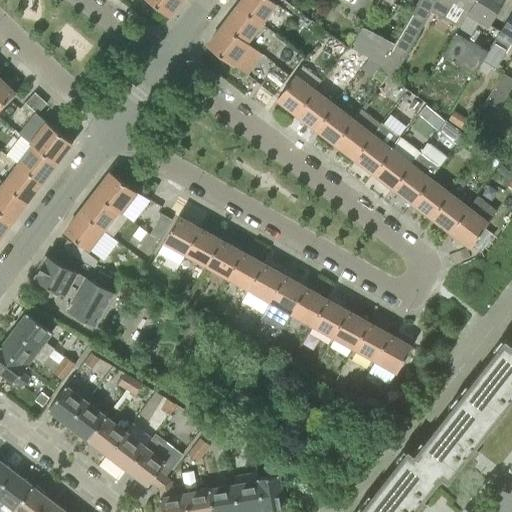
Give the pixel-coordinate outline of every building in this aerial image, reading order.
[(182,0),(148,0),(170,16),(182,0)] [(276,3),(271,0),(242,0),(238,6),(261,23),(276,3)] [(378,0),(376,4),(393,13),(398,5),(393,2),(394,0),(378,0)] [(445,18),(454,2),(468,11),(470,12),(476,0),(433,0),(433,1),(431,0),(419,0),(395,43),(394,43),(383,64),(380,70),(389,76),(390,76),(394,79),(432,11),(445,18)] [(489,24),(504,0),(476,0),(470,12),(468,11),(467,14),(468,15),(455,38),(454,37),(444,55),(475,74),(478,70),(489,51),(488,51),(468,39),(478,22),(488,27),(490,25),(489,24)] [(223,25),(249,45),(250,44),(247,41),(261,23),(238,6),(223,25)] [(511,10),(498,32),(499,34),(488,51),(489,51),(478,70),(487,75),(492,66),(496,68),(502,59),(511,43),(511,10)] [(208,45),(234,65),(249,45),(223,25),(208,45)] [(351,47),(370,57),(383,64),(394,43),(363,26),(351,47)] [(499,109),(511,87),(511,79),(503,74),(487,101),(499,109)] [(295,76),(278,99),(297,114),(315,91),(314,90),(295,76)] [(0,108),(15,93),(0,78),(0,108)] [(316,128),(334,106),(333,105),(340,98),(321,83),(314,90),(315,91),(297,114),(316,128)] [(37,114),(47,104),(35,93),(25,103),(37,114)] [(409,106),(417,111),(422,104),(415,99),(409,106)] [(426,105),(418,115),(436,130),(444,121),(426,105)] [(336,143),(353,121),(334,106),(316,128),(336,143)] [(373,135),(353,121),(336,143),(355,158),(373,135)] [(73,143),(47,122),(31,142),(58,162),(73,143)] [(382,123),(373,135),(355,158),(374,173),(401,138),(382,123)] [(31,142),(31,143),(21,136),(7,154),(19,164),(43,182),(58,162),(31,142)] [(374,173),(394,187),(411,165),(420,153),(401,138),(374,173)] [(19,164),(4,183),(28,201),(43,182),(19,164)] [(430,180),(411,165),(394,187),(413,202),(430,180)] [(149,201),(137,192),(111,172),(95,193),(128,218),(129,218),(134,222),(149,201)] [(450,194),(430,180),(413,202),(432,217),(450,194)] [(4,183),(0,188),(0,210),(13,221),(28,201),(4,183)] [(128,218),(95,193),(81,212),(103,229),(103,230),(113,237),(128,218)] [(469,209),(450,194),(432,217),(452,232),(469,209)] [(469,209),(452,232),(471,246),(497,211),(478,197),(469,209)] [(0,210),(0,237),(13,221),(0,210)] [(65,232),(104,261),(118,242),(113,237),(103,230),(103,229),(81,212),(65,232)] [(200,228),(179,216),(163,242),(185,255),(200,228)] [(165,231),(155,226),(151,234),(161,240),(165,231)] [(139,227),(132,236),(140,242),(147,233),(139,227)] [(200,228),(185,255),(206,266),(221,240),(200,228)] [(98,261),(85,250),(67,239),(62,249),(79,259),(95,267),(98,261)] [(221,240),(206,266),(227,278),(242,251),(221,240)] [(227,278),(249,290),(264,263),(242,251),(227,278)] [(114,292),(48,255),(42,266),(39,267),(36,272),(37,275),(35,278),(64,294),(70,285),(78,289),(66,310),(95,326),(114,292)] [(249,290),(270,302),(285,275),(264,263),(249,290)] [(270,302),(263,315),(284,326),(291,314),(306,287),(285,275),(270,302)] [(166,287),(159,282),(154,291),(161,296),(166,287)] [(306,287),(291,314),(311,325),(326,298),(306,287)] [(311,325),(333,337),(348,310),(326,298),(311,325)] [(348,310),(333,337),(354,349),(369,322),(348,310)] [(49,356),(54,349),(43,340),(50,331),(28,313),(15,330),(49,356)] [(369,322),(354,349),(376,361),(391,334),(369,322)] [(43,364),(49,356),(15,330),(3,346),(25,364),(32,355),(42,362),(43,364)] [(376,361),(396,372),(412,346),(391,334),(376,361)] [(269,353),(275,342),(267,338),(262,349),(269,353)] [(511,343),(506,339),(461,396),(494,424),(511,401),(511,343)] [(16,381),(24,387),(30,379),(21,372),(27,365),(25,364),(3,346),(1,345),(0,347),(0,370),(15,383),(16,381)] [(93,368),(100,358),(92,352),(85,362),(93,368)] [(59,364),(70,372),(76,364),(65,356),(64,357),(59,364)] [(53,371),(64,379),(70,372),(59,364),(53,371)] [(266,380),(281,387),(285,378),(270,371),(266,380)] [(128,389),(134,378),(126,373),(119,384),(128,389)] [(323,382),(331,387),(335,381),(326,376),(323,382)] [(143,383),(134,378),(128,389),(136,395),(143,383)] [(66,386),(49,409),(69,424),(86,401),(66,386)] [(43,407),(50,398),(41,392),(35,400),(43,407)] [(471,457),(476,451),(474,449),(494,424),(461,396),(416,452),(415,454),(442,477),(449,482),(451,480),(451,479),(469,456),(471,457)] [(171,415),(177,404),(167,398),(161,409),(171,415)] [(106,417),(86,401),(69,424),(89,439),(106,417)] [(106,417),(89,439),(109,454),(126,432),(106,417)] [(146,447),(126,432),(109,454),(129,470),(146,447)] [(170,480),(166,477),(173,468),(165,462),(157,455),(167,441),(156,433),(152,438),(153,439),(146,447),(129,470),(149,485),(152,481),(160,487),(170,480)] [(195,445),(205,453),(211,445),(201,437),(195,445)] [(229,455),(240,453),(238,441),(227,443),(229,455)] [(199,461),(205,453),(195,445),(189,453),(199,461)] [(419,510),(424,504),(422,502),(442,477),(415,454),(409,449),(407,451),(364,506),(370,511),(414,511),(417,509),(419,510)] [(0,488),(13,471),(0,461),(0,488)] [(259,480),(264,508),(264,511),(285,507),(279,474),(276,474),(274,464),(264,466),(265,476),(257,477),(257,480),(259,480)] [(0,497),(15,509),(32,486),(13,471),(0,488),(0,497)] [(162,498),(161,498),(163,511),(188,511),(185,493),(183,484),(171,487),(170,480),(160,487),(162,498)] [(234,484),(238,511),(242,511),(264,508),(259,480),(257,480),(234,484)] [(313,481),(306,489),(314,495),(321,487),(313,481)] [(238,511),(234,484),(210,489),(213,511),(238,511)] [(39,511),(49,500),(32,486),(15,509),(14,511),(15,511),(39,511)] [(213,511),(210,489),(185,493),(188,511),(213,511)] [(65,511),(49,500),(39,511),(65,511)]
